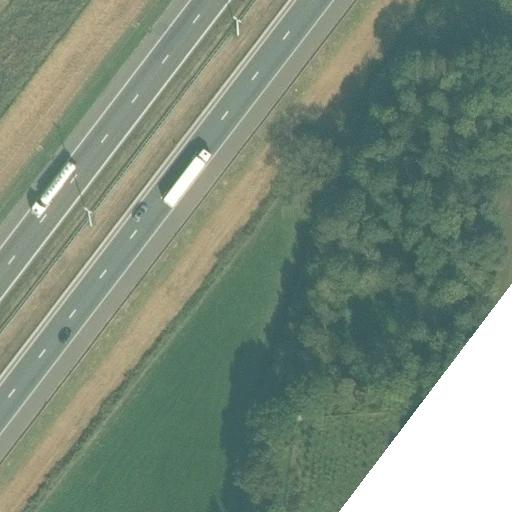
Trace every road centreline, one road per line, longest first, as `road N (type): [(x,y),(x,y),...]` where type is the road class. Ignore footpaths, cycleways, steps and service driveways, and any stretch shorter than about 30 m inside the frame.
road 1 (motorway): [(0,420),(322,0)]
road 2 (motorway): [(216,0),(0,281)]
